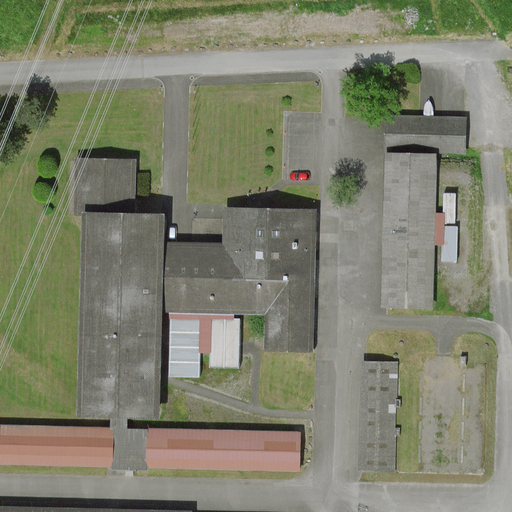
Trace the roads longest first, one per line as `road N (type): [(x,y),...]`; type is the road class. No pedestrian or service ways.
road 1 (residential): [(0,79),(511,46)]
road 2 (unknown): [(325,488),(347,498),(491,504)]
